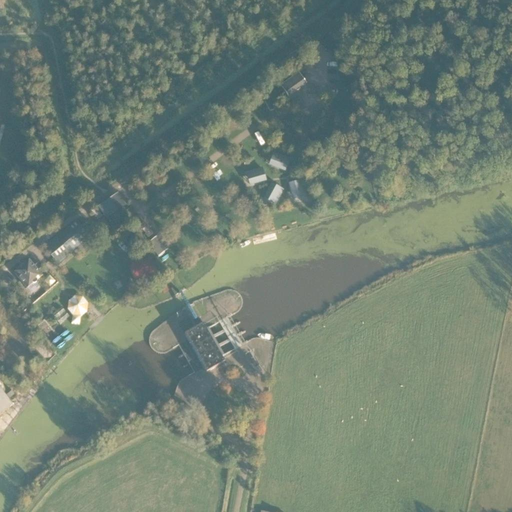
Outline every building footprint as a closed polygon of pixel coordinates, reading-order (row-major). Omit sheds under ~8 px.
[(323,49),(332,42),(334,40),(330,35),(326,38),(319,44),(323,49)] [(306,85),(298,73),(280,86),(288,98),(306,85)] [(278,156),(273,167),(284,171),(289,160),(278,156)] [(262,169),(250,173),(254,184),(265,181),(262,169)] [(292,196),(303,193),(300,182),(290,184),(292,196)] [(276,201),(282,191),(272,185),(266,195),(276,201)] [(102,217),(96,208),(91,212),(97,221),(102,217)] [(109,227),(104,218),(98,222),(103,231),(109,227)] [(143,223),(139,226),(139,227),(141,230),(142,230),(145,234),(145,235),(147,238),(148,238),(152,234),(152,233),(150,231),(149,230),(149,231),(146,227),(146,226),(144,223),(143,223)] [(59,264),(74,252),(76,255),(81,251),(85,257),(97,247),(92,241),(98,236),(88,224),(82,229),(79,225),(71,231),(68,228),(45,247),(59,264)] [(158,237),(148,244),(158,257),(167,251),(158,237)] [(43,277),(38,271),(42,267),(39,263),(35,266),(30,261),(14,274),(27,290),(43,277)] [(89,298),(73,297),(71,324),(82,325),(82,314),(88,314),(89,298)] [(52,316),(60,325),(69,318),(61,308),(52,316)] [(224,363),(223,360),(221,357),(206,331),(203,324),(202,325),(198,319),(196,320),(194,321),(192,322),(195,329),(184,335),(206,373),(224,363)] [(0,416),(13,406),(8,400),(14,395),(9,389),(3,393),(0,390),(0,416)] [(194,411),(180,404),(175,413),(190,420),(194,411)]
